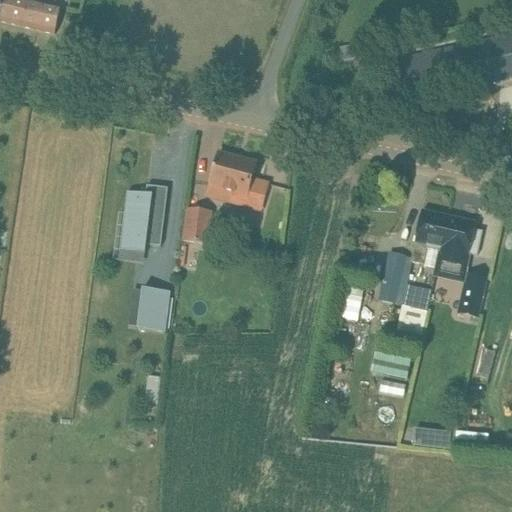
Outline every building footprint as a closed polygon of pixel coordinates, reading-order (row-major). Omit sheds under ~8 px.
[(0,22),(55,35),(62,8),(28,0),(1,0),(0,8),(0,22)] [(511,78),(511,27),(494,32),(496,41),(403,61),(411,100),(511,78)] [(210,188),(209,193),(209,195),(210,197),(213,199),(233,205),(236,194),(247,197),(251,181),(256,163),(219,154),(214,173),(210,188)] [(169,183),(148,181),(147,189),(129,187),(121,245),(146,249),(148,240),(161,242),(169,183)] [(209,245),(214,213),(187,210),(183,242),(209,245)] [(435,279),(448,218),(423,212),(412,259),(390,254),(384,282),(380,302),(401,307),(394,340),(420,345),(432,291),(408,285),(413,263),(424,265),(428,250),(439,252),(433,278),(435,279)] [(477,224),(448,218),(435,279),(458,283),(462,268),(467,269),(470,255),(477,257),(483,232),(475,231),(477,224)] [(478,319),(487,280),(468,275),(459,314),(478,319)] [(171,287),(143,284),(138,324),(166,328),(171,287)] [(361,321),(364,288),(343,286),(339,319),(361,321)] [(486,351),(479,378),(488,381),(496,354),(486,351)] [(367,372),(403,380),(408,360),(371,352),(367,372)] [(147,388),(160,389),(162,378),(148,377),(147,388)] [(440,449),(442,432),(410,428),(408,445),(440,449)]
